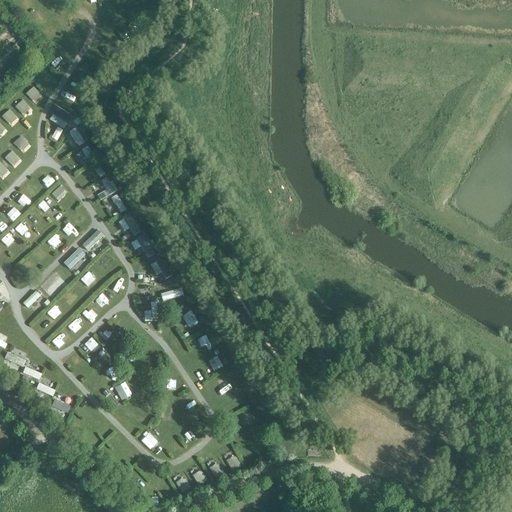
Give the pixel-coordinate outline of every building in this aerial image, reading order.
[(17,96),(8,105),(18,114),(26,105),(17,96)] [(59,133),(70,149),(78,143),(67,127),(59,133)] [(14,152),(21,143),(12,135),(4,143),(14,152)] [(80,163),(87,161),(81,146),(75,149),(80,163)] [(91,179),(97,176),(91,163),(85,166),(91,179)] [(100,197),(107,194),(100,177),(93,180),(100,197)] [(50,188),(44,192),(47,198),(54,194),(50,188)] [(102,198),(112,215),(118,211),(109,194),(102,198)] [(64,216),(69,223),(78,217),(73,209),(64,216)] [(26,211),(19,219),(28,228),(35,220),(26,211)] [(126,237),(133,232),(120,212),(113,217),(126,237)] [(127,237),(136,257),(145,253),(137,234),(127,237)] [(95,267),(105,258),(100,252),(90,261),(95,267)] [(86,277),(92,271),(87,266),(81,272),(86,277)] [(31,288),(41,300),(60,285),(50,273),(31,288)] [(74,279),(68,284),(76,293),(82,288),(74,279)] [(95,295),(106,299),(110,290),(99,285),(95,295)] [(55,298),(63,307),(69,302),(61,293),(55,298)] [(86,300),(81,306),(90,314),(96,308),(86,300)] [(141,316),(150,316),(150,302),(141,302),(141,316)] [(178,316),(183,327),(192,323),(187,312),(178,316)] [(197,336),(189,341),(195,353),(203,348),(197,336)] [(149,360),(149,349),(136,348),(136,360),(149,360)] [(70,351),(61,359),(69,369),(79,361),(70,351)] [(205,373),(216,366),(210,356),(199,362),(205,373)] [(100,384),(110,378),(104,368),(94,373),(100,384)] [(218,388),(227,384),(224,373),(214,376),(218,388)] [(170,394),(179,388),(173,377),(163,383),(170,394)] [(139,397),(148,396),(147,384),(133,385),(133,390),(138,390),(139,397)] [(33,385),(30,390),(47,397),(49,392),(33,385)] [(119,386),(110,392),(117,402),(126,395),(119,386)] [(232,410),(242,404),(236,393),(226,399),(232,410)] [(182,396),(174,401),(181,411),(189,405),(182,396)] [(191,424),(199,419),(192,406),(183,411),(191,424)] [(133,407),(133,416),(147,416),(147,407),(133,407)] [(241,420),(245,428),(252,425),(248,416),(241,420)] [(135,442),(148,454),(156,446),(143,434),(135,442)] [(225,469),(233,462),(225,453),(217,460),(225,469)]
